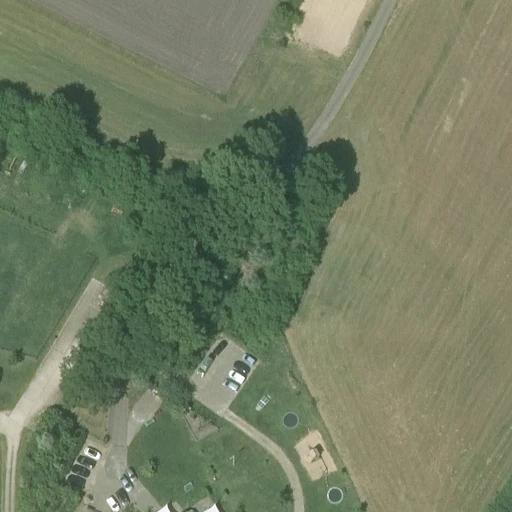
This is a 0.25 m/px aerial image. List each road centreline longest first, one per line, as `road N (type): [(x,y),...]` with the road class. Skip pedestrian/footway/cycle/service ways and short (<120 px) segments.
road 1 (unclassified): [(117,511),(114,365),(235,187),(299,152),(388,0)]
road 2 (unknown): [(0,421),(15,427),(71,359),(134,335),(281,457),(299,511)]
